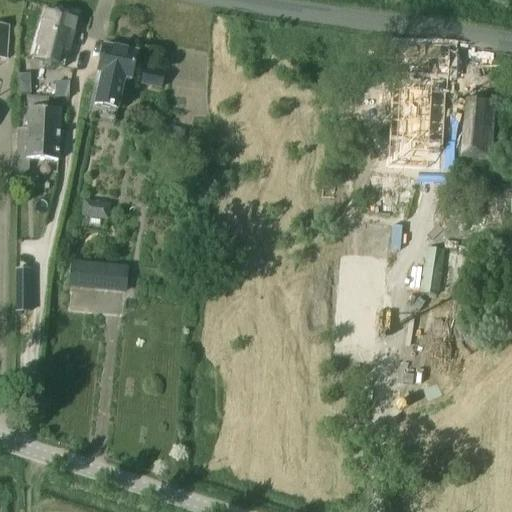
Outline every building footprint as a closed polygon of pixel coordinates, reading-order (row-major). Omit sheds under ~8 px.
[(56,66),(61,52),(67,54),(77,20),(48,11),(34,60),(56,66)] [(0,61),(7,62),(9,28),(0,27),(0,61)] [(138,54),(104,46),(98,74),(102,75),(94,106),(117,112),(125,80),(131,82),(138,54)] [(448,96),(449,80),(450,50),(396,48),(395,79),(392,79),(387,170),(428,172),(428,153),(444,152),(446,96),(448,96)] [(161,91),(166,72),(145,67),(140,86),(161,91)] [(27,74),(15,75),(16,94),(28,93),(27,74)] [(459,161),(493,164),(497,103),(463,101),(459,161)] [(28,174),(29,161),(58,163),(60,110),(29,108),(27,131),(17,131),(16,174),(28,174)] [(182,147),(185,130),(169,128),(166,144),(182,147)] [(108,221),(111,206),(83,201),(80,216),(108,221)] [(391,227),(352,223),(347,265),(387,268),(391,227)] [(421,294),(438,297),(445,251),(425,249),(419,294),(421,294)] [(126,292),(128,269),(72,263),(70,287),(126,292)] [(30,271),(15,271),(15,313),(31,313),(30,271)] [(337,357),(418,361),(421,294),(341,290),(337,357)]
